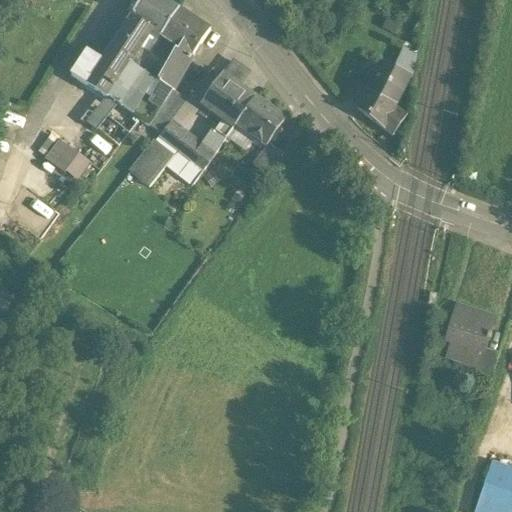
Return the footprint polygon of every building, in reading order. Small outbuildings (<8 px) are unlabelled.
[(33,0),(32,0),(8,0),(6,4),(26,14),(33,0)] [(178,13),(159,0),(142,0),(119,35),(118,37),(140,52),(152,34),(160,39),(178,13)] [(174,53),(157,85),(171,94),(172,94),(190,59),(208,33),(178,13),(160,39),(174,48),(171,51),(174,53)] [(420,26),(401,19),(395,35),(409,41),(416,44),(420,26)] [(391,33),(379,28),(372,43),(384,48),(391,33)] [(395,35),(391,33),(384,48),(402,56),(409,41),(395,35)] [(140,52),(118,37),(100,72),(81,59),(70,76),(106,101),(107,99),(130,66),(140,52)] [(174,48),(160,39),(149,56),(161,65),(171,51),(174,48)] [(402,56),(395,72),(410,79),(415,57),(417,45),(416,44),(409,41),(402,56)] [(233,64),(223,78),(237,88),(247,74),(233,64)] [(395,72),(381,65),(366,94),(396,107),(410,79),(395,72)] [(156,85),(130,66),(107,99),(149,129),(171,94),(157,85),(156,85)] [(223,78),(222,77),(200,108),(222,124),(233,131),(235,128),(255,100),(237,88),(223,78)] [(171,94),(149,129),(161,137),(170,124),(186,104),(172,94),(171,94)] [(396,107),(366,94),(357,112),(392,138),(405,119),(394,111),(396,107)] [(285,122),(255,100),(235,128),(248,138),(249,138),(260,146),(265,149),(265,150),(268,146),(285,122)] [(190,140),(170,124),(161,137),(158,140),(178,155),(189,141),(190,140)] [(213,131),(199,148),(214,158),(233,131),(222,124),(215,133),(213,131)] [(199,148),(189,141),(178,155),(202,174),(214,158),(199,148)] [(77,156),(58,143),(44,162),(63,175),(66,172),(77,156)] [(155,144),(130,175),(149,190),(173,158),(155,144)] [(268,146),(265,150),(265,149),(252,167),(265,177),(283,156),(268,146)] [(77,156),(66,172),(79,182),(91,167),(77,156)] [(493,322),(454,309),(448,328),(455,330),(445,359),(476,369),(478,369),(484,351),(486,344),(488,344),(490,338),(488,337),(493,322)] [(499,356),(484,351),(478,369),(476,369),(474,376),(491,381),(499,356)] [(511,511),(511,469),(490,462),(472,511),(511,511)]
